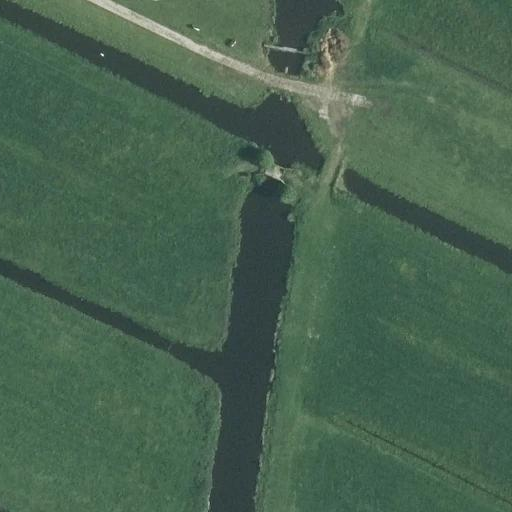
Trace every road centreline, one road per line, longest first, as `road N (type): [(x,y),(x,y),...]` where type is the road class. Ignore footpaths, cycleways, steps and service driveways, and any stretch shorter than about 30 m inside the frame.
road 1 (track): [(284,418),(305,237),(337,154),(316,89),(364,20),(367,0)]
road 2 (track): [(99,0),(261,78),(371,104)]
